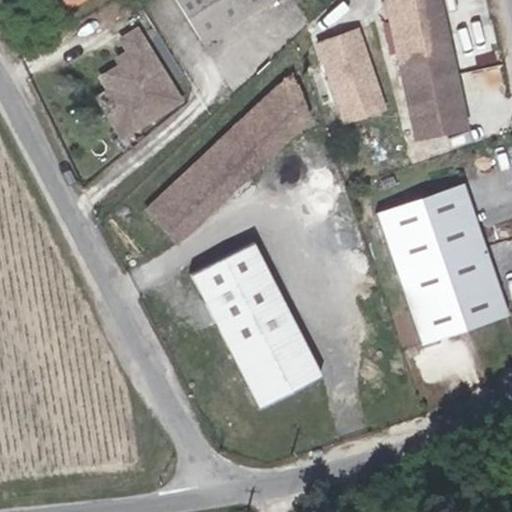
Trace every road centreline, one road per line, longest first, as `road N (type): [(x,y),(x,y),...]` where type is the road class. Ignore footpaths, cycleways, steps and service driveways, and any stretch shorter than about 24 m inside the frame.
road 1 (unclassified): [(237,489),(0,45)]
road 2 (unclassified): [(237,489),(416,453),(511,406)]
road 3 (unclassified): [(83,511),(237,489)]
